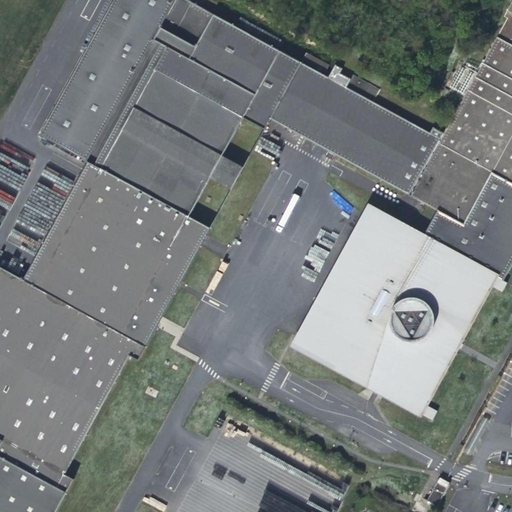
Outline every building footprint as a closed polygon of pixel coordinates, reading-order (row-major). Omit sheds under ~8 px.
[(44,138),(91,165),(26,283),(0,268),(0,511),(58,511),(74,482),(64,476),(130,358),(139,363),(211,230),(192,220),(213,181),(227,188),(237,164),(227,159),(248,121),(253,124),(282,53),(186,0),(120,0),(50,127),(44,138)] [(511,3),(505,18),(507,20),(411,197),(438,212),(424,238),(504,281),(511,267),(511,3)] [(253,124),(264,130),(293,59),(282,53),(253,124)] [(331,79),(293,59),(264,130),(267,131),(272,121),(410,196),(444,134),(436,129),(432,135),(376,104),(383,92),(355,77),(353,81),(342,75),(345,71),(337,67),(331,79)] [(462,94),(474,76),(463,69),(452,87),(462,94)] [(0,153),(0,268),(26,283),(91,165),(44,138),(50,127),(23,112),(0,153)] [(243,168),(237,164),(227,188),(231,190),(243,168)] [(302,348),(396,400),(412,363),(423,369),(440,379),(491,286),(503,292),(508,283),(504,281),(424,238),(376,212),(302,348)] [(396,400),(407,406),(423,369),(412,363),(396,400)] [(427,404),(440,379),(423,369),(407,406),(434,420),(439,411),(427,404)] [(437,481),(426,501),(436,507),(448,487),(437,481)]
